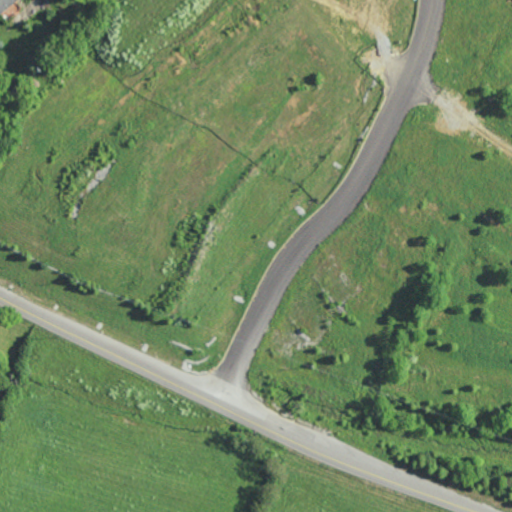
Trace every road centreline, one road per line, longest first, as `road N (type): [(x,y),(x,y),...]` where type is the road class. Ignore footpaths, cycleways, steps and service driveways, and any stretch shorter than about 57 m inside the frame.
road 1 (secondary): [(0,299),(287,436),(476,511)]
road 2 (residential): [(218,403),(278,276),(359,187),(427,44),(432,0)]
road 3 (track): [(410,82),(511,148)]
